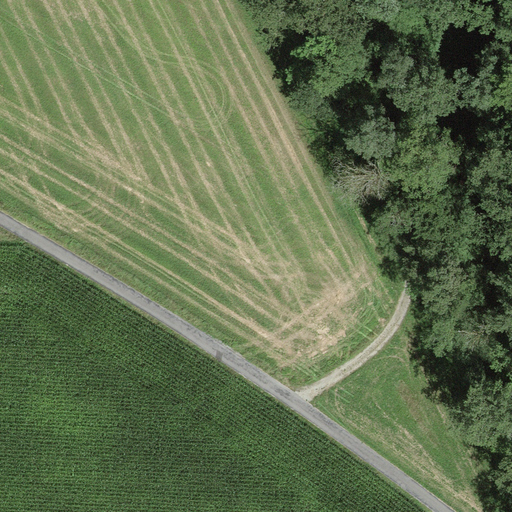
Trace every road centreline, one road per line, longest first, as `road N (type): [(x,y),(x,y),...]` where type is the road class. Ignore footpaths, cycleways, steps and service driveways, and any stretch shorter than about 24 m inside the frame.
road 1 (unclassified): [(442,511),(0,220)]
road 2 (track): [(286,405),(362,355),(392,313),(425,190),(499,0)]
